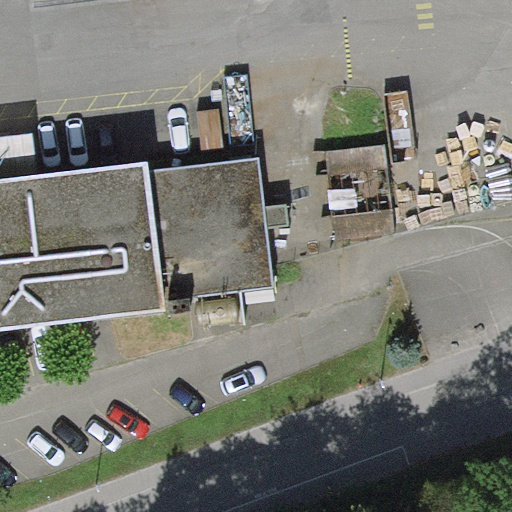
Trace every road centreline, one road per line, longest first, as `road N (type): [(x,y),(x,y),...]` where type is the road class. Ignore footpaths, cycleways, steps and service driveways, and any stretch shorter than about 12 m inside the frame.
road 1 (residential): [(511,384),(154,511)]
road 2 (unknown): [(209,0),(0,20)]
